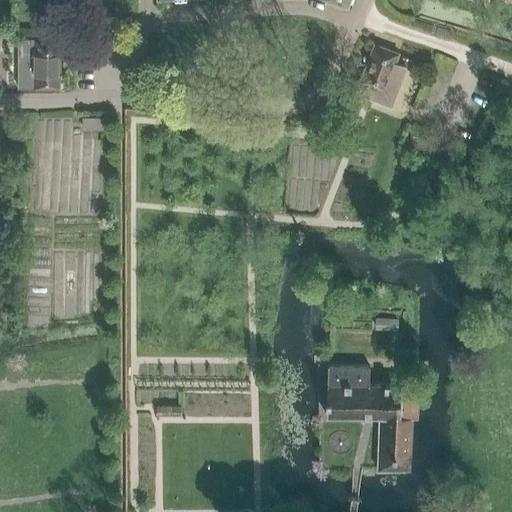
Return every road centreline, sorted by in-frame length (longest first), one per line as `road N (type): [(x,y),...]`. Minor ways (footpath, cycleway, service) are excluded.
road 1 (unclassified): [(352,26),(331,75),(297,106),(258,110),(130,97)]
road 2 (residential): [(352,26),(295,9),(142,18)]
road 3 (unclassified): [(130,97),(0,99)]
